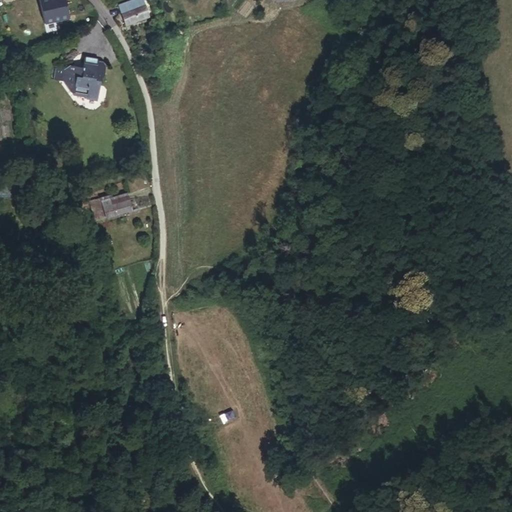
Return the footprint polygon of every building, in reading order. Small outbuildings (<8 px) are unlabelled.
[(41,0),(46,24),(73,19),(69,0),(41,0)] [(121,11),(127,27),(151,18),(146,6),(142,7),(141,3),(121,11)] [(0,28),(4,37),(13,33),(5,15),(0,16),(0,28)] [(88,105),(99,107),(103,84),(106,81),(108,71),(105,67),(100,66),(100,64),(86,62),(85,72),(70,70),(66,73),(56,72),(54,84),(68,87),(68,91),(72,97),(75,98),(75,101),(85,103),(88,105)] [(110,226),(137,215),(130,199),(116,204),(115,201),(103,206),(110,226)] [(100,230),(110,226),(103,206),(93,210),(100,230)]
